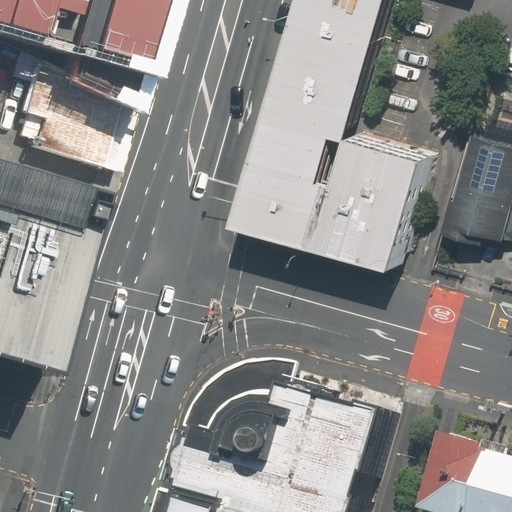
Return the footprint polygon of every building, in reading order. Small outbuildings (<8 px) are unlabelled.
[(143,0),(0,0),(0,45),(30,55),(121,81),(143,0)] [(320,0),(261,208),(419,253),(451,140),(375,118),(409,0),(320,0)] [(102,167),(121,81),(30,55),(14,114),(10,135),(102,167)] [(466,190),(456,225),(492,235),(494,227),(511,231),(511,131),(491,125),(473,192),(466,190)] [(0,361),(45,375),(103,177),(0,146),(0,361)] [(379,511),(408,410),(307,383),(300,398),(281,396),(270,400),(257,405),(248,412),(238,431),(225,424),(200,511),(379,511)] [(511,511),(511,462),(451,445),(431,511),(511,511)]
